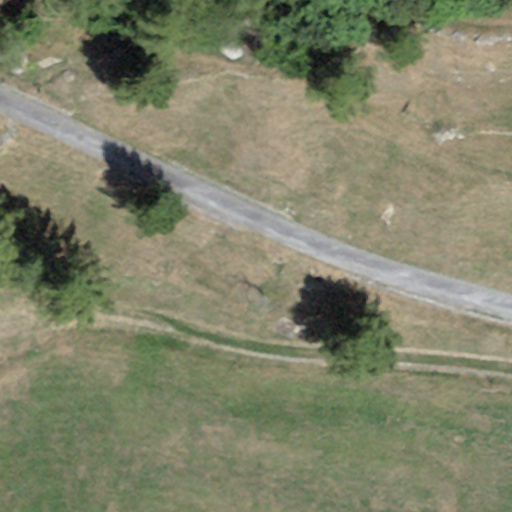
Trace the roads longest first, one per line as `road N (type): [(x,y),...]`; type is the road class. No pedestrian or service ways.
road 1 (track): [(511,304),(319,251),(136,163),(0,110)]
road 2 (track): [(511,370),(298,354),(105,313),(0,309)]
